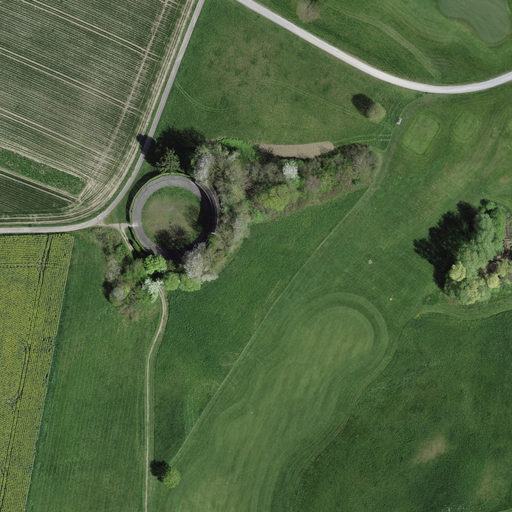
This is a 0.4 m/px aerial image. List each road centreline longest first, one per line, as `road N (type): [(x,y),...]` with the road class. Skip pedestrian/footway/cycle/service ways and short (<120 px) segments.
road 1 (track): [(146,511),(147,365),(165,324),(162,296),(118,226),(89,223)]
road 2 (track): [(511,72),(461,86),(416,82),(373,70),(246,0)]
road 3 (track): [(201,0),(136,170),(89,223)]
